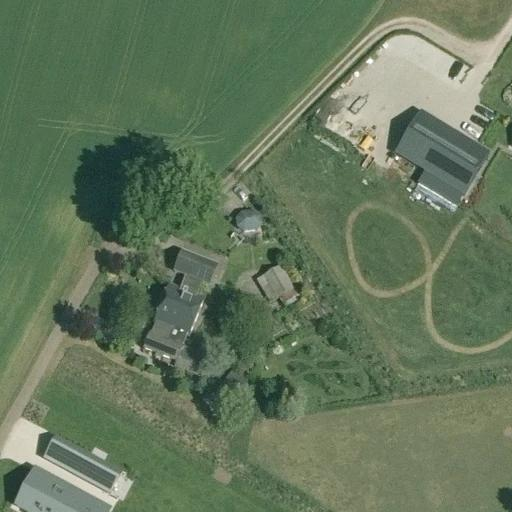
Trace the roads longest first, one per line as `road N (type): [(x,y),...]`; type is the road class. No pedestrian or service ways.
road 1 (track): [(511,39),(485,62),(413,25),(388,30),(191,219)]
road 2 (unclassified): [(0,450),(108,253),(191,219)]
